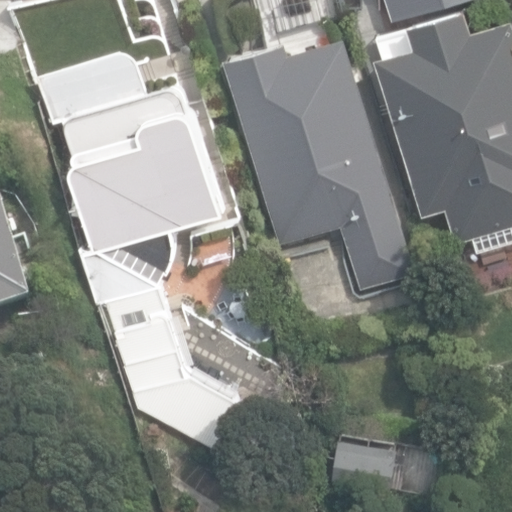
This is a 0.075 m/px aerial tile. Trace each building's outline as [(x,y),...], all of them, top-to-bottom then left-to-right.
[(50,64),(110,48),(96,0),(37,0),(33,1),(50,64)] [(261,0),(268,33),(346,19),(342,0),(261,0)] [(448,205),(459,239),(511,223),(511,15),(476,26),(469,3),(411,20),(417,42),(378,54),(425,212),(448,205)] [(345,221),(364,285),(419,269),(348,32),(291,49),(288,39),(229,56),(283,240),(345,221)] [(126,401),(216,445),(246,388),(196,358),(181,308),(170,308),(163,280),(177,261),(178,245),(176,225),(223,209),(192,105),(179,77),(147,86),(141,54),(125,44),(40,71),(57,123),(68,119),(73,171),(100,245),(83,251),(126,401)] [(0,302),(33,293),(5,197),(0,198),(0,302)] [(434,463),(389,438),(365,480),(411,505),(434,463)] [(228,511),(224,502),(201,511),(228,511)]
